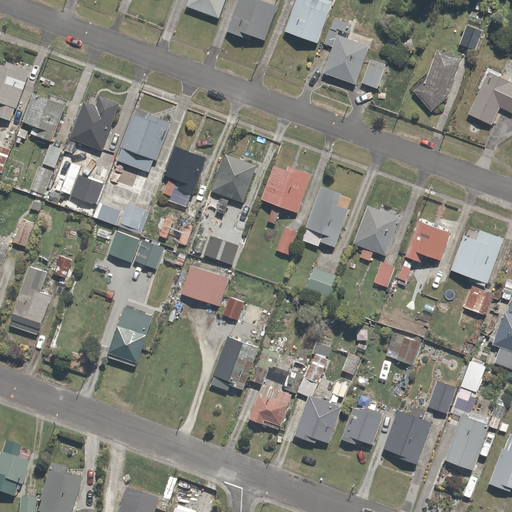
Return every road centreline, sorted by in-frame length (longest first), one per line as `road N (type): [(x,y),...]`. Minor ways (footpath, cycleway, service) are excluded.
road 1 (residential): [(511,190),(0,2)]
road 2 (residential): [(0,381),(248,474)]
